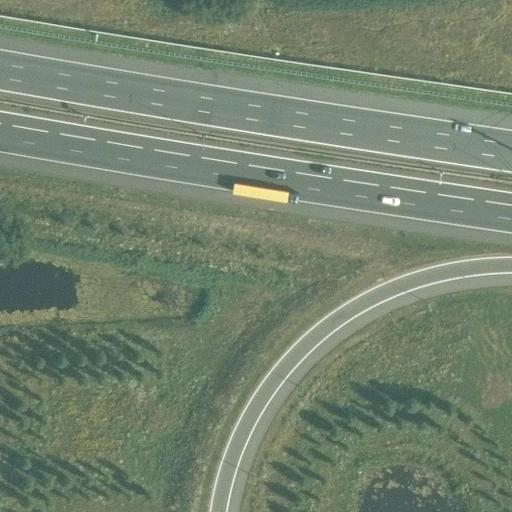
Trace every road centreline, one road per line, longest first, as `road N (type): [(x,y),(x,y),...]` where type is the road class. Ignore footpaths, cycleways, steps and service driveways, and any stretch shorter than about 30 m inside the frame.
road 1 (motorway): [(511,151),(0,68)]
road 2 (motorway): [(0,128),(511,210)]
road 3 (motorway): [(218,511),(250,416),(311,339),(383,291),(471,267),(511,265)]
